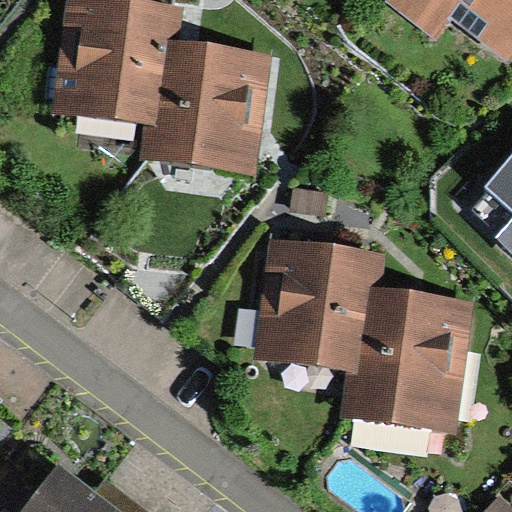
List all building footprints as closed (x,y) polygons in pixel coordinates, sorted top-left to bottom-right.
[(185,14),(83,0),(70,0),(55,121),(144,132),(156,134),(168,49),(180,50),(185,14)] [(510,61),(511,58),(511,0),(395,0),(392,4),(436,38),(451,17),(510,61)] [(180,50),(168,49),(156,134),(144,132),(140,163),(256,179),(272,62),(180,50)] [(511,166),(467,218),(511,256),(511,166)] [(386,263),(274,247),(257,364),(348,380),(359,382),(371,291),(382,292),(386,263)] [(382,292),(371,291),(359,382),(348,380),(343,422),(457,438),(475,305),(382,292)] [(139,511),(101,483),(90,498),(58,474),(30,511),(139,511)] [(486,511),(511,511),(511,509),(500,498),(486,511)]
